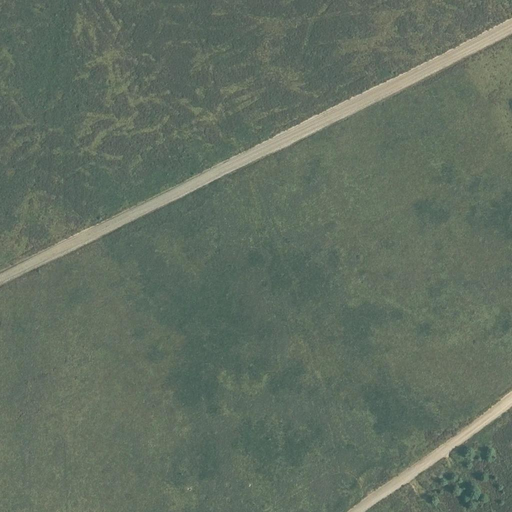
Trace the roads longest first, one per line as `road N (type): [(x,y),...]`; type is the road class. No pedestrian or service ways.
road 1 (track): [(0,278),(511,22)]
road 2 (track): [(511,396),(354,511)]
